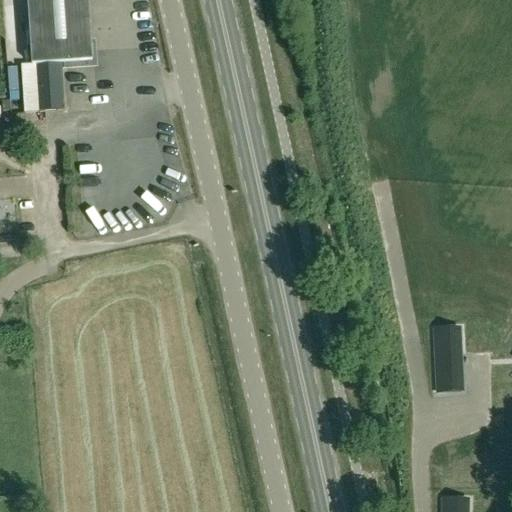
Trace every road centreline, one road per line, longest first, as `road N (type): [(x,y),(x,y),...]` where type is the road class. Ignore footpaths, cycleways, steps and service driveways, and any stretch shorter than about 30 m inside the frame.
road 1 (primary): [(327,511),(212,0)]
road 2 (unclassified): [(166,0),(280,511)]
